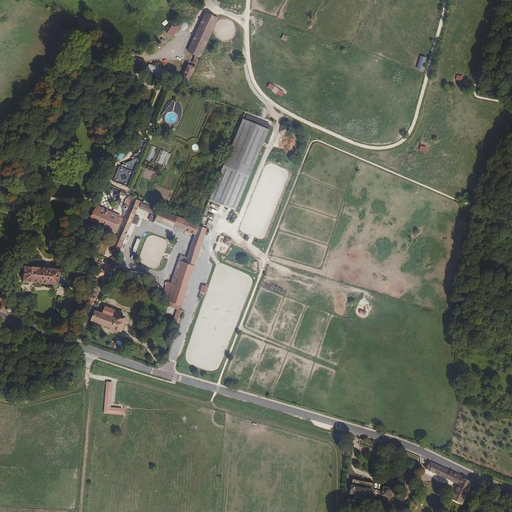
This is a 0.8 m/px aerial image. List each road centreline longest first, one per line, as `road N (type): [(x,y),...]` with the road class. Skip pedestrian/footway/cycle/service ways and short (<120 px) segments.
road 1 (unclassified): [(511,491),(399,443),(175,378),(0,316)]
road 2 (unclassified): [(0,127),(86,36),(139,60),(178,48),(199,10)]
road 3 (track): [(247,0),(247,49),(259,92),(337,137),(379,149)]
road 4 (track): [(276,107),(267,155),(234,228),(217,230),(208,255)]
road 5 (track): [(88,350),(78,511)]
road 6 (track): [(396,145),(416,116),(446,0)]
